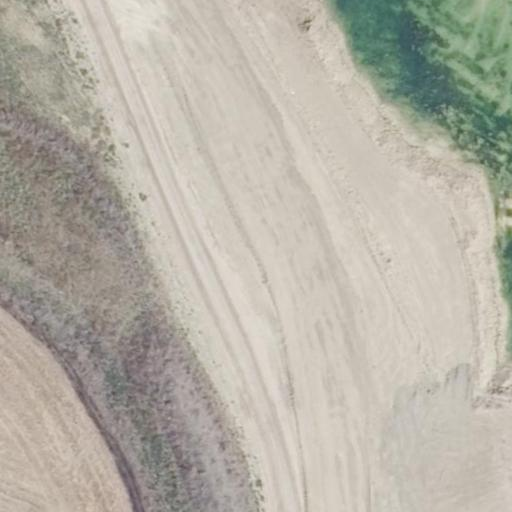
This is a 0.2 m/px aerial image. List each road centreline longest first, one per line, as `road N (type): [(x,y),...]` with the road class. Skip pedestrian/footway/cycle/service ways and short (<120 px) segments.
road 1 (primary): [(283,511),(0,228)]
road 2 (primary): [(318,511),(73,301)]
road 3 (primary): [(0,289),(218,511)]
